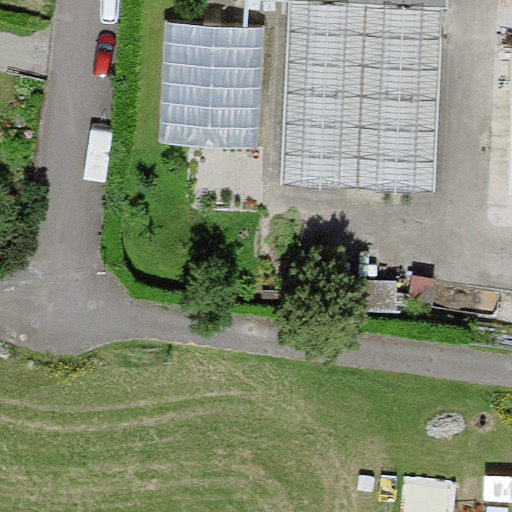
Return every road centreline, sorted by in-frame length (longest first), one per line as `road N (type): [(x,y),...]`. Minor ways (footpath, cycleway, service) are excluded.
road 1 (track): [(511,364),(69,313)]
road 2 (unclassified): [(91,0),(69,313)]
